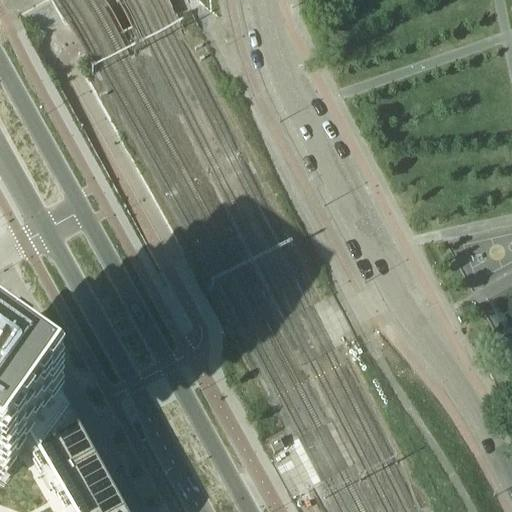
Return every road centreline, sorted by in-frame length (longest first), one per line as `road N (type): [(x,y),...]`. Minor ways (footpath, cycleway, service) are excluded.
road 1 (unclassified): [(510,475),(393,290),(292,100),(270,42)]
road 2 (secondary): [(247,511),(80,210)]
road 3 (secondary): [(46,229),(194,511)]
road 4 (secondary): [(80,210),(0,62)]
